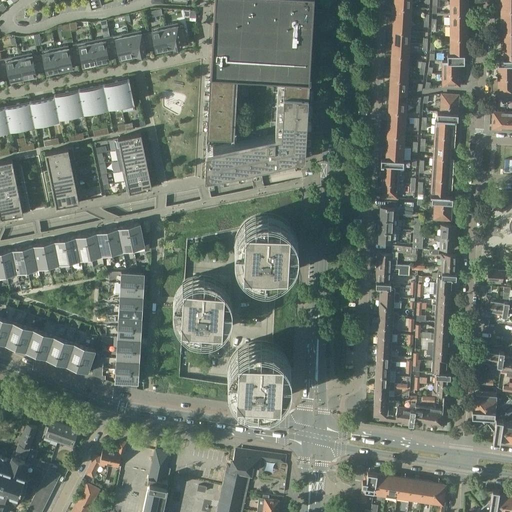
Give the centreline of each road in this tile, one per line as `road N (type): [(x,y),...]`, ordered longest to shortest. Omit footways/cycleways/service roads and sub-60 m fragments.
road 1 (residential): [(316,386),(354,387),(358,376),(378,0)]
road 2 (secondary): [(335,0),(316,386)]
road 3 (secondary): [(233,425),(110,404),(0,364)]
road 4 (residential): [(469,328),(476,182)]
road 5 (residential): [(478,145),(482,0)]
road 6 (secondary): [(461,453),(324,430)]
road 7 (secondary): [(323,445),(460,466)]
road 8 (residential): [(461,453),(469,328)]
